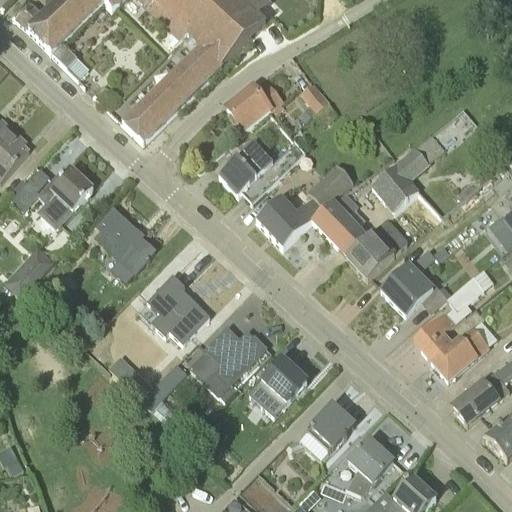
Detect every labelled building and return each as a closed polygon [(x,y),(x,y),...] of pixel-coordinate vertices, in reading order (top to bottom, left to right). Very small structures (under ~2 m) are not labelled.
[(30,11),(16,27),(30,39),(49,60),(66,76),(76,86),(88,75),(60,48),(101,7),(111,17),(128,0),(131,0),(179,46),(185,39),(221,0),(65,0),(42,21),(30,11)] [(200,54),(123,131),(142,150),(159,133),(265,30),(263,28),(262,28),(255,21),(232,0),(221,0),(185,39),(200,54)] [(313,91),(301,102),(309,112),(316,120),(328,110),(313,91)] [(252,93),(227,114),(246,138),(271,118),(282,109),(269,92),(258,101),(252,93)] [(316,120),(312,123),(320,133),(336,120),(328,110),(316,120)] [(309,112),(298,121),(301,125),(305,129),(312,123),(316,120),(309,112)] [(0,152),(14,137),(1,125),(0,126),(0,152)] [(14,137),(0,152),(0,188),(29,157),(23,152),(27,148),(14,137)] [(430,141),(371,193),(395,219),(418,198),(408,187),(427,170),(443,156),(430,141)] [(245,158),(219,183),(237,203),(240,200),(255,187),(273,169),(254,149),(245,158)] [(273,169),(255,187),(265,198),(277,187),(304,160),(293,150),(273,169)] [(279,206),(256,227),(283,256),(312,228),(313,229),(334,211),(333,211),(331,209),(352,188),(336,171),(307,198),(313,204),(297,218),(283,203),(280,206),(279,206)] [(57,181),(38,202),(48,210),(38,221),(54,235),(71,218),(93,195),(71,175),(62,185),(57,181)] [(334,211),(313,229),(342,260),(362,241),(356,235),(365,227),(354,215),(357,213),(344,200),(333,211),(334,211)] [(511,207),(511,219),(503,226),(511,238),(511,207),(511,208),(511,207)] [(100,238),(94,245),(118,267),(110,276),(125,289),(133,281),(134,281),(154,258),(134,240),(136,237),(112,216),(96,234),(100,238)] [(362,241),(342,260),(345,263),(367,286),(393,261),(406,249),(385,227),(365,244),(362,241)] [(37,254),(2,291),(14,302),(18,306),(21,303),(55,269),(37,254)] [(410,270),(381,297),(406,322),(433,295),(417,279),(427,271),(435,264),(428,256),(427,257),(412,270),(411,270),(410,270)] [(511,260),(503,268),(511,279),(511,278),(511,260)] [(157,297),(147,307),(160,320),(151,329),(165,343),(169,338),(182,351),(209,323),(189,303),(187,305),(180,298),(185,293),(173,281),(159,295),(159,294),(156,297),(157,297)] [(445,320),(413,347),(430,367),(452,350),(443,341),(471,317),(466,311),(483,297),(473,284),(447,306),(453,315),(446,321),(445,320)] [(246,352),(227,334),(188,373),(203,387),(202,388),(207,393),(218,403),(219,402),(230,390),(266,354),(255,342),(246,352)] [(430,368),(447,388),(489,353),(471,334),(452,350),(430,367),(430,368)] [(511,366),(494,379),(452,414),(467,432),(509,398),(503,389),(511,382),(511,366)] [(281,367),(249,402),(273,425),(306,389),(281,367)] [(156,391),(141,407),(151,417),(187,380),(176,370),(166,381),(156,391)] [(219,402),(224,406),(235,395),(230,390),(219,402)] [(332,412),(309,437),(331,456),(332,457),(342,446),(343,447),(347,443),(345,442),(354,432),(332,412)] [(511,422),(484,446),(506,468),(511,462),(511,422)] [(357,477),(347,497),(360,502),(393,468),(369,447),(360,456),(359,455),(348,468),(357,477)] [(371,511),(429,511),(435,506),(412,485),(407,490),(406,489),(403,493),(404,494),(393,506),(385,498),(371,511)]
